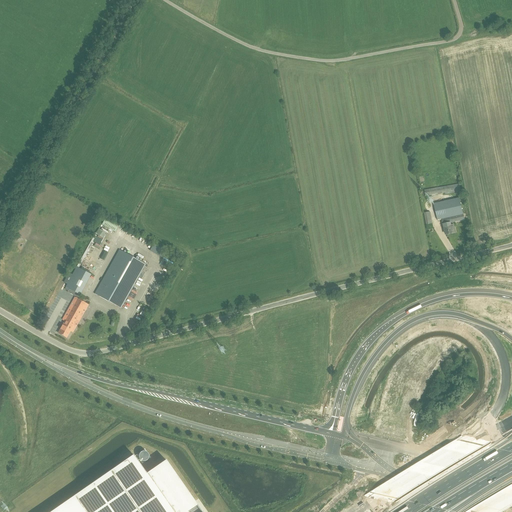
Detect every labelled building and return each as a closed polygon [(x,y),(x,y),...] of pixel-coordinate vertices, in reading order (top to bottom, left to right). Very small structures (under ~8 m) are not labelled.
[(425,196),(445,193),(445,194),(461,192),(459,184),(424,190),(425,196)] [(450,223),(464,220),(459,198),(434,204),(437,220),(441,219),(444,228),(446,234),(456,232),(454,225),(451,226),(450,223)] [(430,212),(429,212),(424,213),(426,225),(432,224),(430,212)] [(105,217),(102,224),(115,231),(119,225),(105,217)] [(119,250),(95,294),(121,308),(145,264),(119,250)] [(77,267),(66,287),(79,294),(90,274),(77,267)] [(65,321),(58,333),(66,337),(70,331),(73,332),(88,305),(75,297),(62,319),(65,321)] [(85,487),(49,511),(201,511),(197,504),(195,501),(166,459),(146,473),(137,460),(89,493),(85,487)]
